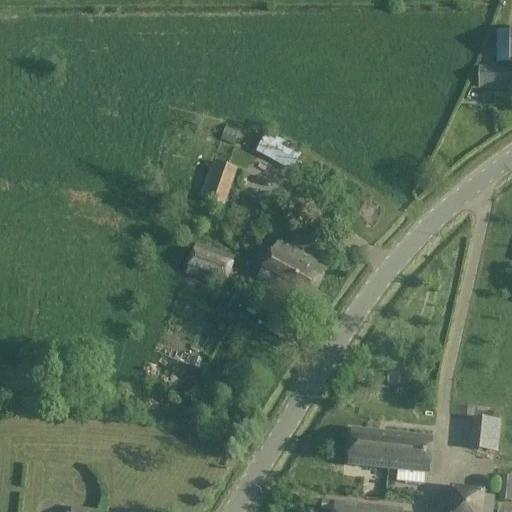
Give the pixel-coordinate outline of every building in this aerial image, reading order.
[(511,68),(479,69),(479,90),(511,90),(511,68)] [(263,128),(252,149),(271,158),(281,138),(263,128)] [(281,140),(273,160),(290,167),(298,147),(281,140)] [(213,163),(200,201),(224,209),(238,171),(213,163)] [(243,222),(239,233),(252,238),(256,225),(243,222)] [(280,243),(257,284),(304,311),(327,270),(280,243)] [(196,244),(186,276),(224,288),(235,257),(196,244)] [(275,319),(268,332),(289,344),(296,331),(275,319)] [(475,420),(471,451),(498,453),(500,422),(478,420),(475,420)] [(353,432),(349,466),(388,470),(392,436),(353,432)] [(392,436),(388,470),(427,474),(431,440),(392,436)] [(511,478),(501,477),(499,503),(511,503),(511,478)] [(492,511),(494,498),(439,493),(436,511),(492,511)] [(401,511),(402,510),(335,502),(322,501),(320,511),(401,511)]
